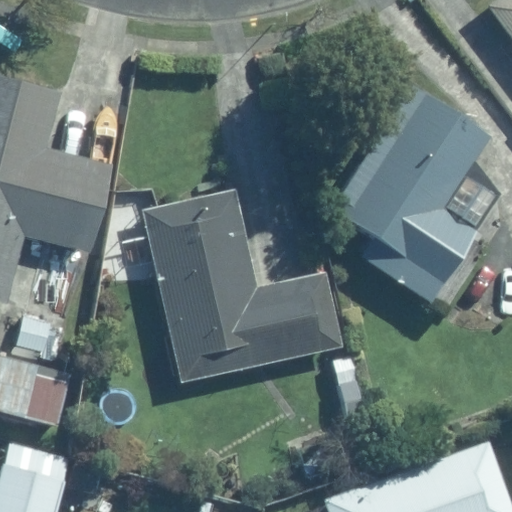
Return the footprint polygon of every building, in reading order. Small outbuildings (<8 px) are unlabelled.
[(511,0),(498,0),(487,8),(511,43),(511,0)] [(0,78),(0,300),(2,301),(18,241),(88,259),(110,175),(34,155),(51,92),(0,78)] [(487,135),(407,84),(325,213),(370,243),(358,262),(435,311),(480,241),(437,214),(487,135)] [(231,197),(147,214),(180,381),(340,348),(325,272),(249,287),(231,197)] [(0,356),(0,408),(24,414),(35,365),(0,356)] [(337,495),(320,501),(323,511),(505,511),(481,439),(375,474),(374,471),(334,484),(337,495)] [(0,445),(0,511),(59,511),(73,467),(0,445)]
